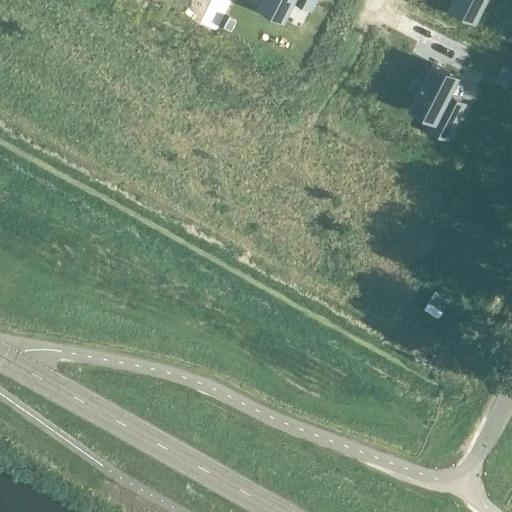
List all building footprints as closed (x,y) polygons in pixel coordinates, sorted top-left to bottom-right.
[(211,0),(200,23),(217,32),(233,0),(211,0)] [(261,0),(258,7),(283,20),(293,0),(311,9),(315,0),(261,0)] [(453,0),(449,8),(475,21),(485,0),(453,0)] [(237,21),(229,17),(224,27),(231,31),(237,21)] [(432,63),(410,107),(435,119),(430,129),(447,138),(464,104),(447,95),(457,75),(432,63)]
